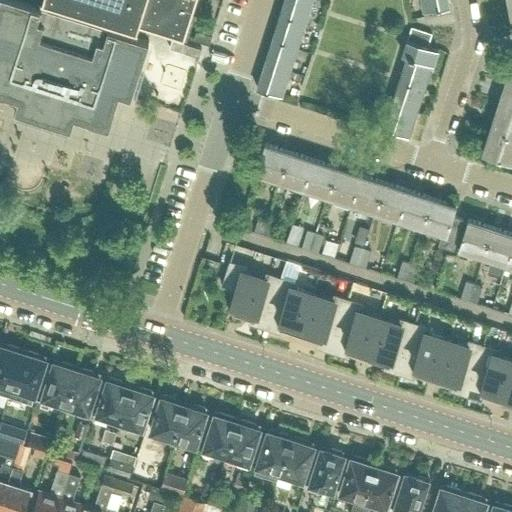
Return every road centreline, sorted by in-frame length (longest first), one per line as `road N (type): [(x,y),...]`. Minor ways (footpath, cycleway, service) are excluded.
road 1 (secondary): [(511,446),(157,333)]
road 2 (unclassified): [(157,333),(232,96)]
road 3 (residential): [(433,163),(232,96)]
road 4 (residential): [(466,0),(472,37),(433,163)]
road 5 (secondary): [(157,333),(0,283)]
